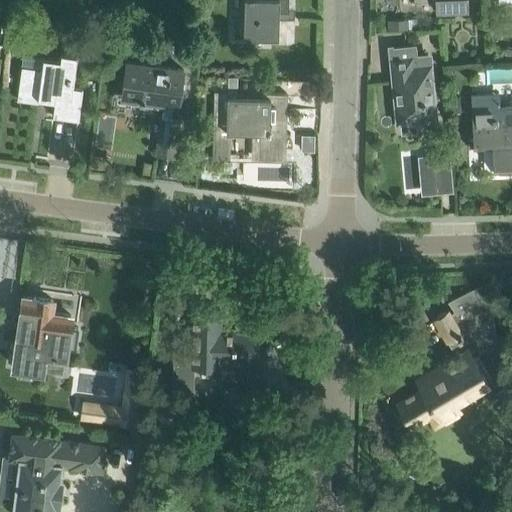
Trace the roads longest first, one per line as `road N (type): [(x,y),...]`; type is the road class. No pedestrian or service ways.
road 1 (tertiary): [(339,242),(0,198)]
road 2 (residential): [(333,511),(339,242)]
road 3 (residential): [(339,242),(346,0)]
road 4 (tertiary): [(511,241),(339,242)]
